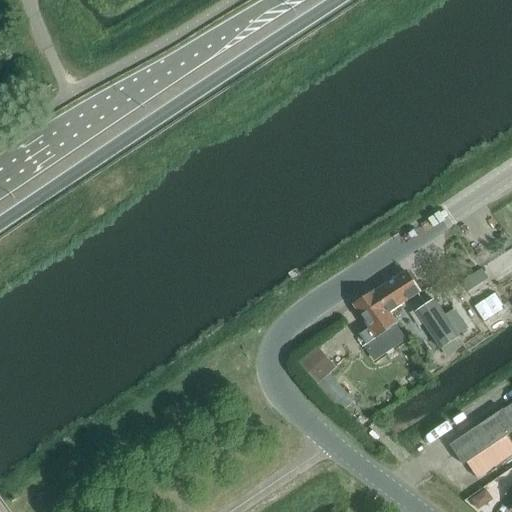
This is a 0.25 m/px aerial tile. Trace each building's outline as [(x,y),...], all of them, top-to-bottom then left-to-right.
[(406,272),(374,293),(385,309),(386,309),(390,314),(402,306),(401,305),(420,293),(406,272)] [(374,293),(354,307),(369,329),(360,335),(366,345),(365,347),(374,361),(404,340),(395,326),(397,325),(390,314),(386,309),(385,309),(374,293)] [(441,350),(459,338),(434,301),(416,313),(441,350)] [(298,364),(316,384),(335,368),(317,348),(298,364)] [(337,383),(328,391),(325,393),(341,411),(344,409),(353,400),(337,383)] [(463,466),(511,432),(511,404),(450,446),(463,466)] [(486,491),(471,501),(478,511),(489,503),(489,496),(486,491)]
